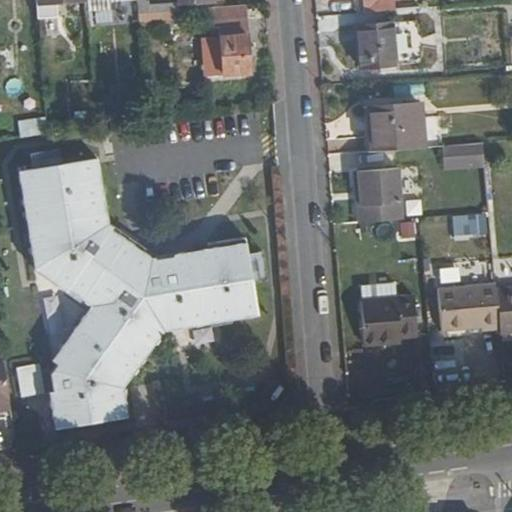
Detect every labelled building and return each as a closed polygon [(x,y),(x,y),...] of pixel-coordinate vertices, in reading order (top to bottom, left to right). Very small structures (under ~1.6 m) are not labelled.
[(57,8),(86,5),(85,0),(36,0),(38,22),(58,20),(57,8)] [(178,0),(179,8),(213,5),(212,0),(178,0)] [(339,0),(340,4),(351,3),(350,0),(361,0),(363,12),(393,10),(392,0),(339,0)] [(137,4),(137,23),(172,22),(171,3),(137,4)] [(247,49),(243,8),(208,11),(210,32),(218,32),(222,78),(249,76),(248,59),(256,59),(255,49),(247,49)] [(352,27),(351,14),(321,15),(321,29),(352,27)] [(354,29),(356,69),(392,67),(389,27),(354,29)] [(369,114),(372,160),(430,156),(426,109),(369,114)] [(364,161),(372,160),(369,114),(361,115),(364,161)] [(46,134),(65,131),(64,119),(45,122),(46,134)] [(22,137),(46,134),(45,122),(45,120),(20,124),(22,137)] [(445,154),(448,179),(483,176),(480,152),(445,154)] [(41,372),(48,427),(122,417),(118,386),(159,331),(258,314),(244,239),(148,252),(110,220),(102,157),(21,168),(36,265),(88,308),(41,372)] [(356,211),(356,231),(400,228),(397,176),(356,178),(358,211),(356,211)] [(454,233),(484,232),(483,214),(454,214),(454,233)] [(391,283),(356,285),(360,339),(392,338),(392,333),(410,331),(414,330),(411,296),(409,296),(393,296),(391,283)] [(511,299),(495,300),(494,295),(438,299),(442,341),(480,338),(480,341),(499,340),(499,343),(511,341),(511,299)] [(18,395),(42,392),(39,361),(15,364),(18,395)] [(0,413),(9,412),(1,364),(0,364),(0,413)]
